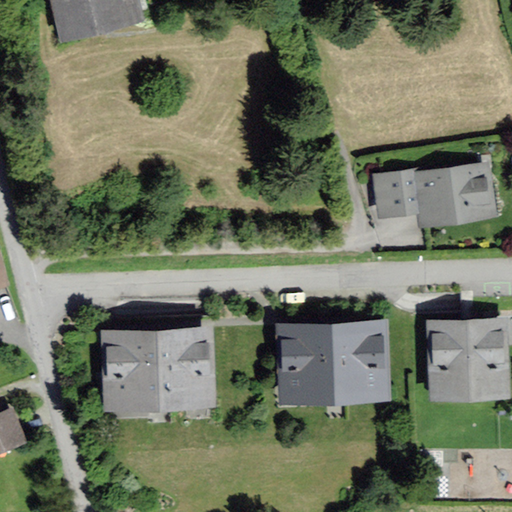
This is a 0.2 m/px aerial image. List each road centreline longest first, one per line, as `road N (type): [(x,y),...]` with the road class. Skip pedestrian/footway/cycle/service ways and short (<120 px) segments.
road 1 (residential): [(511,272),(29,288)]
road 2 (residential): [(29,288),(83,511)]
